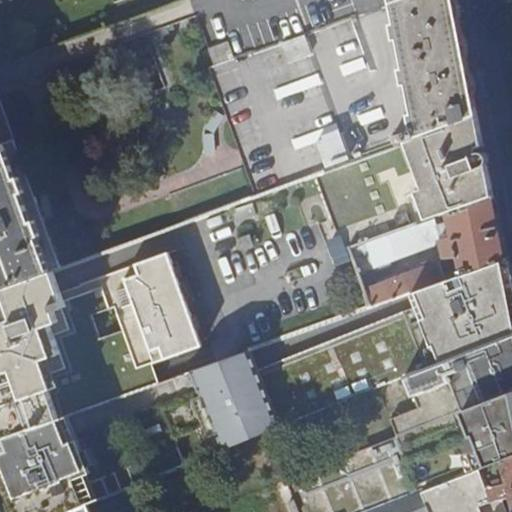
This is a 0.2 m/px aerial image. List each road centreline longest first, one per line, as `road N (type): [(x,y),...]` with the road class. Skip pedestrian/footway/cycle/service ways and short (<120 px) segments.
road 1 (unknown): [(368,0),(393,107),(377,117),(355,107),(322,48),(301,39),(285,43),(264,57),(282,163)]
road 2 (unknown): [(0,82),(219,2)]
road 3 (unknown): [(219,2),(231,20),(252,27),(347,0)]
